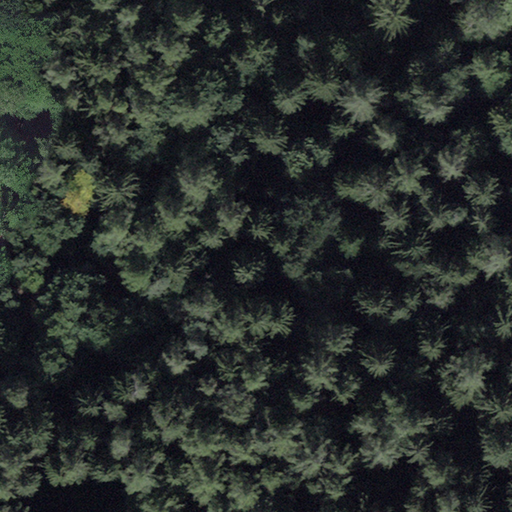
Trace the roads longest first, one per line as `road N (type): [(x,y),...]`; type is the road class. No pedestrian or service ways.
road 1 (track): [(0,310),(53,303),(81,278),(153,154),(178,126),(224,106),(288,104),(328,92),(377,35),(427,0)]
road 2 (track): [(195,511),(285,445),(425,389),(453,353),(474,273),(511,226)]
